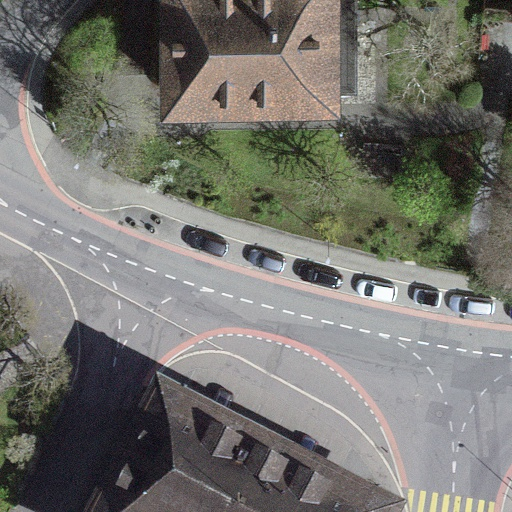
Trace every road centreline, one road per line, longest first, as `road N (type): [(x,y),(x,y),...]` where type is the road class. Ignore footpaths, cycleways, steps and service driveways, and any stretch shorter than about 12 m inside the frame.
road 1 (tertiary): [(145,271),(306,317),(467,350)]
road 2 (residential): [(145,271),(50,511)]
road 3 (residential): [(450,511),(467,350)]
road 4 (tertiary): [(0,201),(145,271)]
